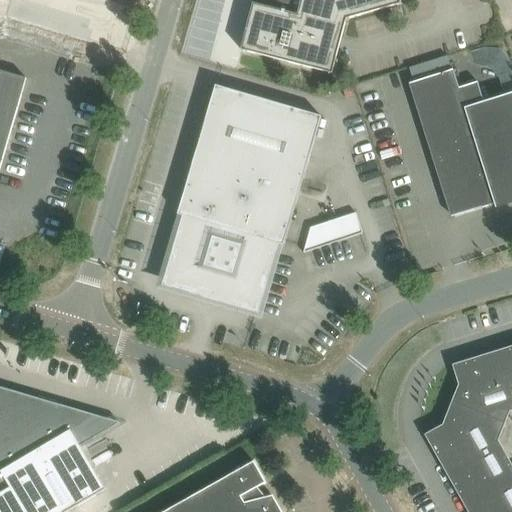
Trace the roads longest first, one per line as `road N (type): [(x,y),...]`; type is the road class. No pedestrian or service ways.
road 1 (unclassified): [(174,0),(75,331)]
road 2 (unclassified): [(328,413),(291,393),(75,331)]
road 3 (unclassified): [(328,413),(396,314),(511,276)]
